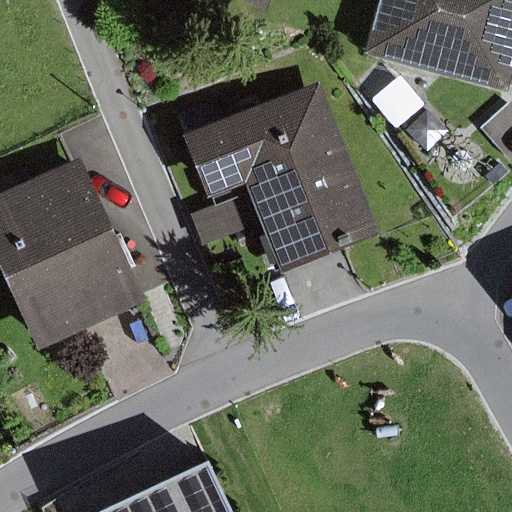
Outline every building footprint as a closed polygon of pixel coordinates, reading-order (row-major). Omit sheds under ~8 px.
[(229,0),(257,12),(262,0),(229,0)] [(511,46),(511,0),(372,0),(358,56),(500,93),(511,46)] [(312,83),(173,136),(197,199),(234,185),(269,274),(371,235),(312,83)] [(107,240),(73,161),(0,192),(0,296),(24,352),(135,303),(133,298),(167,283),(155,256),(134,265),(121,234),(107,240)] [(245,228),(233,197),(186,215),(199,247),(245,228)] [(511,277),(501,283),(511,302),(511,277)] [(220,511),(192,451),(70,507),(72,511),(220,511)]
